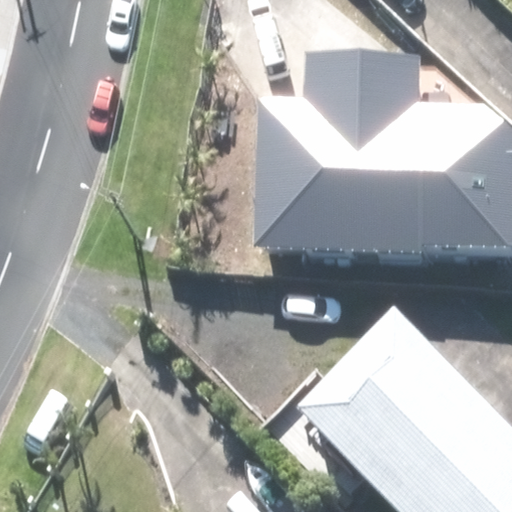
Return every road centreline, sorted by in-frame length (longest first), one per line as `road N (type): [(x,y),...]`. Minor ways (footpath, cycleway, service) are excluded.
road 1 (residential): [(78,0),(34,191),(0,273)]
road 2 (unknown): [(383,0),(511,110)]
